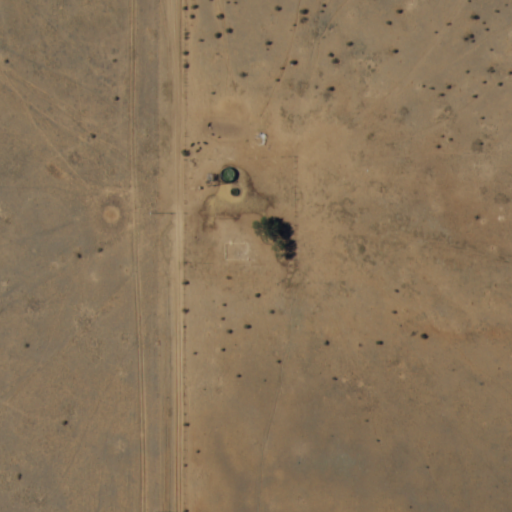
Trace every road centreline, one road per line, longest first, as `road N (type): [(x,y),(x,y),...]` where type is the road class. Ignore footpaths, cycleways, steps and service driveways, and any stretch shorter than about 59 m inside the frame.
road 1 (track): [(151,511),(158,0)]
road 2 (residential): [(511,282),(417,258),(271,196),(157,190)]
